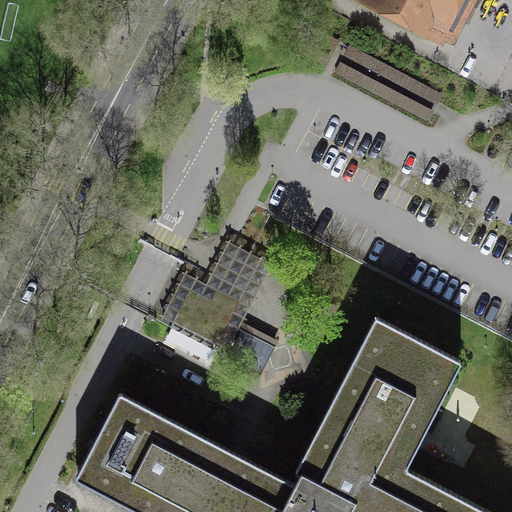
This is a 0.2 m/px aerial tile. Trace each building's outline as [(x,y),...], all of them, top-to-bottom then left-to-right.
[(368,0),(439,37),(458,0),(368,0)] [(436,108),(441,97),(350,50),(344,60),(436,108)] [(428,122),(434,111),(342,63),(337,74),(428,122)] [(184,268),(161,313),(227,348),(258,288),(272,261),(229,238),(218,259),(214,266),(207,280),(184,268)] [(511,511),(511,508),(421,462),(475,357),(382,309),(296,475),(121,385),(92,441),(72,480),(133,511),(511,511)]
